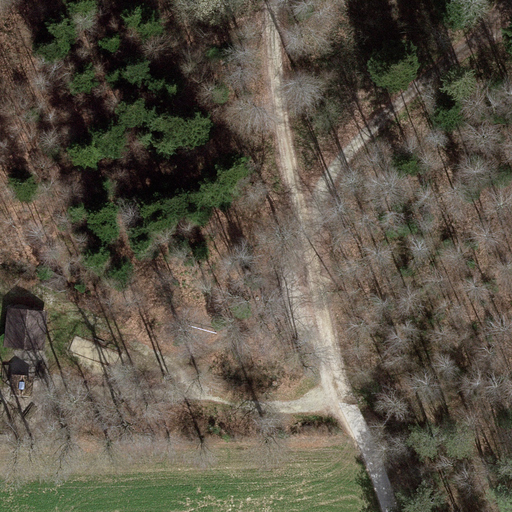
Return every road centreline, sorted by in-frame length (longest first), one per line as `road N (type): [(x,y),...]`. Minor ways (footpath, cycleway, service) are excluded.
road 1 (track): [(275,0),(283,127),(372,443)]
road 2 (track): [(511,24),(492,19),(299,186)]
